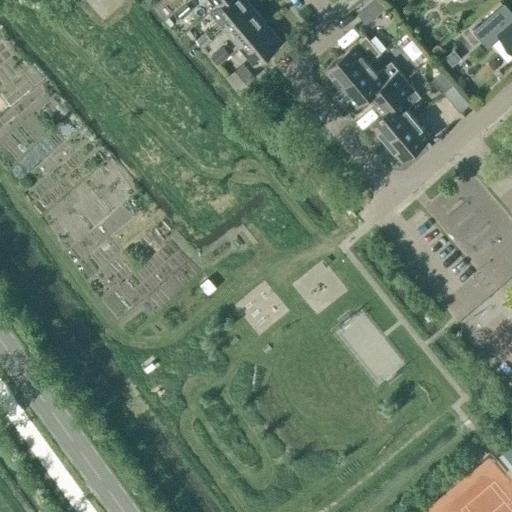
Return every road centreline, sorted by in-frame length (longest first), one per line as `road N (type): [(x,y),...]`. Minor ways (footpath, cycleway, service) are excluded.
road 1 (residential): [(316,0),(338,26),(291,64),(396,190),(511,92)]
road 2 (tertiary): [(122,511),(0,341)]
road 3 (track): [(343,243),(259,242),(214,266)]
